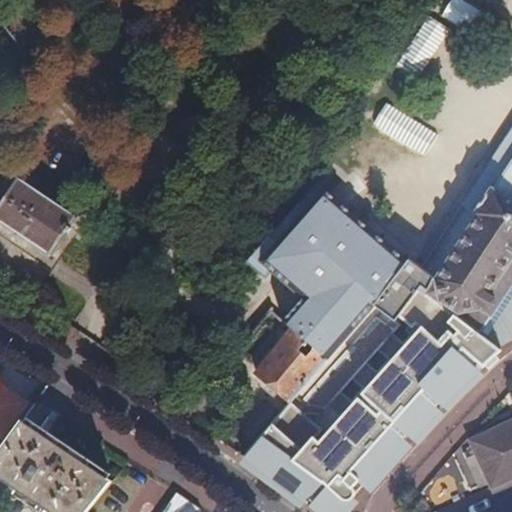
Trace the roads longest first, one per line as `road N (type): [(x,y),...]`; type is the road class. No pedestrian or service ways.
road 1 (residential): [(0,333),(146,420),(276,511)]
road 2 (residential): [(377,511),(511,360)]
